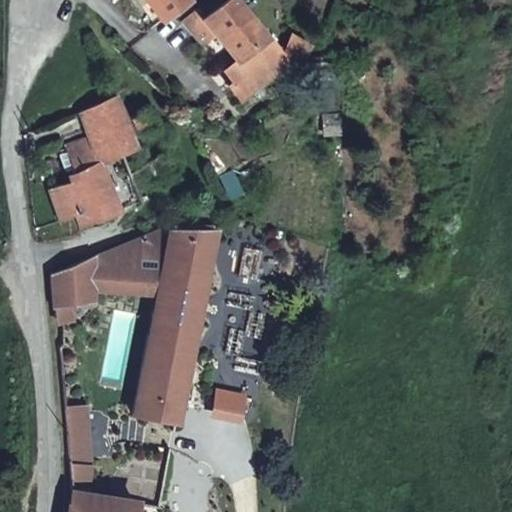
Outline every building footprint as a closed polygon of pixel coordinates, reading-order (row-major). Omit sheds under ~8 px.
[(144,0),(134,0),(149,19),(156,13),(144,0)] [(163,22),(190,0),(144,0),(156,13),(163,22)] [(290,63),(307,40),(287,31),(278,48),(265,32),(261,35),(231,0),(220,0),(198,18),(191,9),(178,19),(198,44),(210,34),(230,59),(241,73),(229,83),(224,87),(235,101),(282,64),(290,63)] [(230,59),(218,69),(229,83),(241,73),(230,59)] [(77,228),(117,213),(114,203),(107,186),(100,166),(150,142),(129,90),(105,100),(69,113),(79,138),(65,144),(76,175),(48,187),(61,223),(73,219),(77,228)] [(162,106),(142,115),(151,135),(172,126),(162,106)] [(112,184),(107,186),(114,203),(119,201),(112,184)] [(198,203),(193,226),(211,226),(212,217),(215,199),(198,203)] [(170,226),(165,228),(162,241),(153,292),(145,333),(130,414),(173,422),(195,310),(211,226),(193,226),(170,226)] [(86,259),(86,288),(130,291),(153,292),(162,241),(165,228),(142,236),(86,259)] [(48,306),(49,316),(58,315),(58,306),(87,302),(86,288),(86,259),(47,274),(48,306)] [(59,511),(130,511),(132,503),(82,493),(74,381),(52,383),(56,443),(59,511)]
